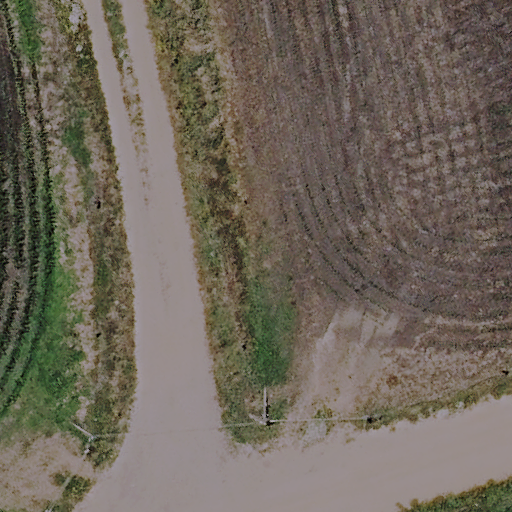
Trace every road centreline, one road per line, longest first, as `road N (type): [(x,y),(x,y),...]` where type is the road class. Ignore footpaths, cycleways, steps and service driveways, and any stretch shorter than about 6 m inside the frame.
road 1 (track): [(94,0),(206,485)]
road 2 (track): [(511,371),(118,511)]
